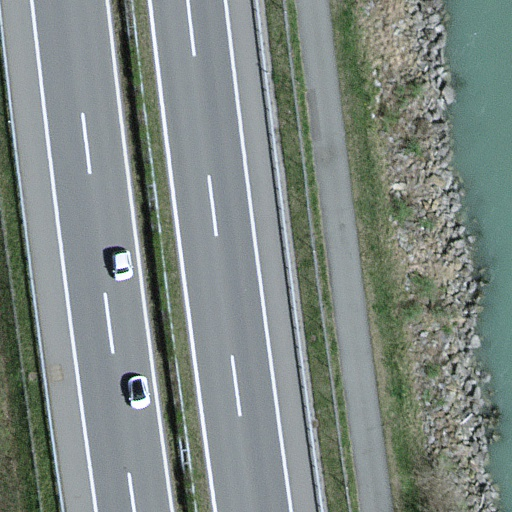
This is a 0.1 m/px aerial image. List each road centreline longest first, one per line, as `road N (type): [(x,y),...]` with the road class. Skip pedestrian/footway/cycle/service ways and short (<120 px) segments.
road 1 (motorway): [(255,511),(189,0)]
road 2 (unclassified): [(313,0),(379,511)]
road 3 (motorway): [(70,0),(134,511)]
